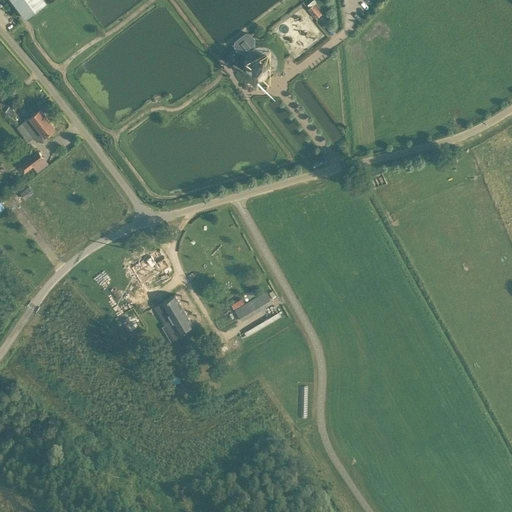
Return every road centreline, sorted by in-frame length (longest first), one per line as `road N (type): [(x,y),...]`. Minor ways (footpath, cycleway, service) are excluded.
road 1 (unclassified): [(511,108),(423,148),(149,219),(0,28)]
road 2 (track): [(0,350),(77,257),(149,219)]
